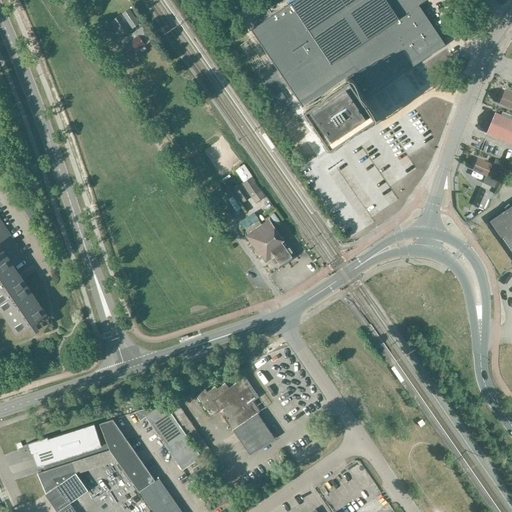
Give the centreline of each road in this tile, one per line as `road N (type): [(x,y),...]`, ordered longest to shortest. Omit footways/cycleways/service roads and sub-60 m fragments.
road 1 (secondary): [(90,264),(0,17)]
road 2 (tertiary): [(427,232),(479,68),(511,13)]
road 3 (secondary): [(133,367),(280,316)]
road 4 (unclassified): [(364,445),(280,316)]
road 5 (secondary): [(479,332),(485,296),(475,263),(457,243),(427,232)]
road 6 (tertiary): [(0,411),(119,371)]
